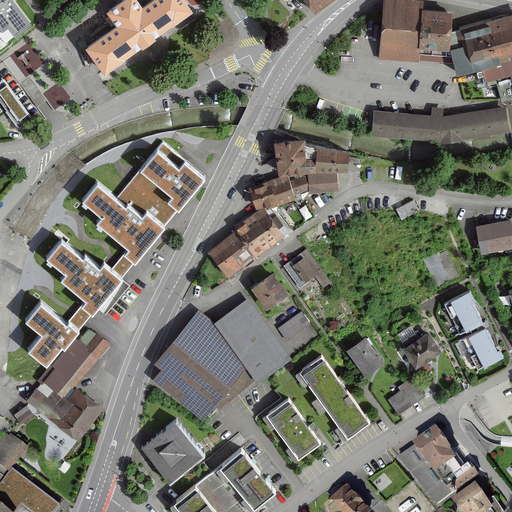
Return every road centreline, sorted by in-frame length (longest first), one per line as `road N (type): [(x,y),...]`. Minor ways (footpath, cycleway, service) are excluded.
road 1 (primary): [(162,308),(288,67)]
road 2 (residential): [(256,50),(30,149)]
road 3 (residential): [(334,204),(181,314),(162,308)]
road 4 (primary): [(93,496),(162,308)]
road 5 (residential): [(287,511),(441,408)]
road 6 (residential): [(334,204),(377,187),(511,197)]
